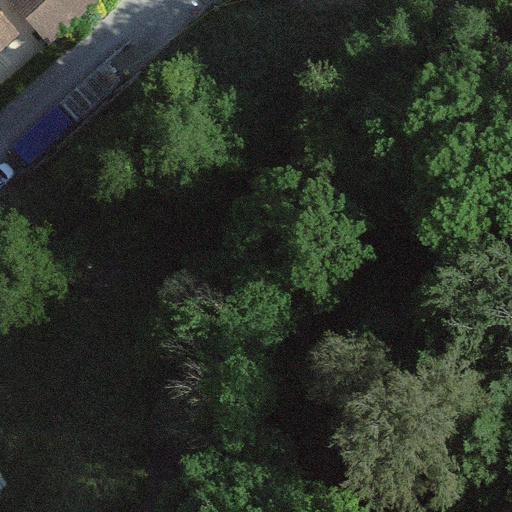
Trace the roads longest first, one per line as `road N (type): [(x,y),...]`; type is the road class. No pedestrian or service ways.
road 1 (track): [(478,0),(330,128),(230,258),(178,373),(155,511)]
road 2 (residential): [(162,0),(0,153)]
